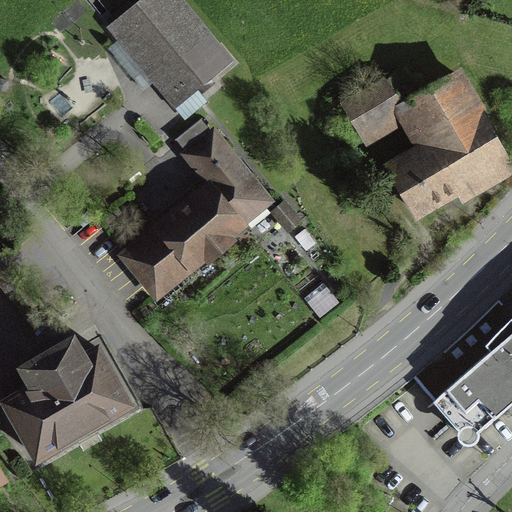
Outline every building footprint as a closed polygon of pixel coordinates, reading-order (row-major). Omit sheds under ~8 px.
[(230,63),(178,0),(139,0),(107,27),(175,109),(230,63)] [(366,138),(408,113),(404,107),(385,76),(344,101),(366,138)] [(504,158),(455,77),(404,107),(408,113),(417,130),(413,132),(417,138),(421,136),(428,147),(390,170),(416,214),(455,191),(453,188),(504,158)] [(156,232),(125,258),(155,294),(186,268),(189,271),(244,226),(242,223),(265,204),(266,203),(268,202),(212,134),(185,155),(209,185),(154,229),(156,232)] [(272,211),(266,203),(265,204),(288,232),(300,222),(283,202),(272,211)] [(511,316),(511,318),(497,331),(484,346),(489,351),(433,403),(467,441),(511,401),(511,316)] [(21,368),(32,387),(4,402),(36,458),(128,405),(96,350),(82,357),(72,339),(21,368)]
